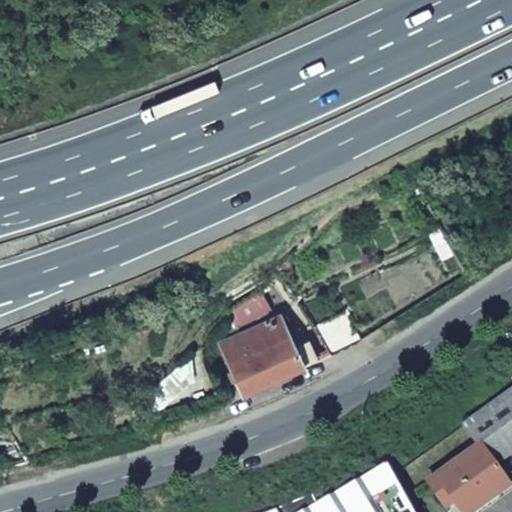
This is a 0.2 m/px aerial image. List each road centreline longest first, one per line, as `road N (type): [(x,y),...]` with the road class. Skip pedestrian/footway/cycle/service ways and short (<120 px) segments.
road 1 (tertiary): [(0,504),(228,432),(406,358),(511,288)]
road 2 (trunk): [(0,284),(347,141),(511,63)]
road 3 (trunk): [(484,0),(231,117),(0,199)]
